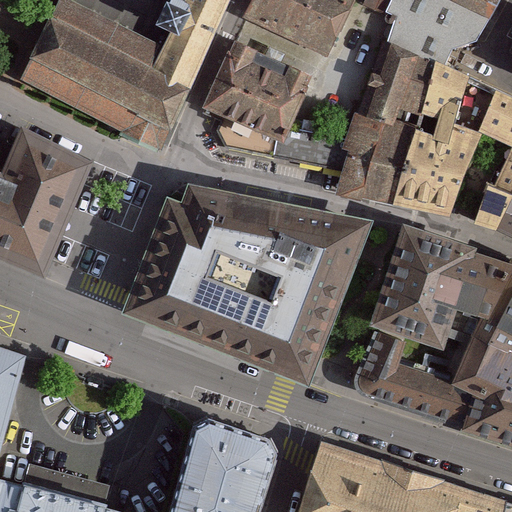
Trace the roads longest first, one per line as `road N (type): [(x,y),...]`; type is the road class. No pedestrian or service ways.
road 1 (tertiary): [(313,408),(94,328)]
road 2 (tertiary): [(511,473),(313,408)]
road 3 (residential): [(176,174),(0,95)]
road 4 (residential): [(244,0),(176,174)]
road 5 (residential): [(176,174),(149,202),(94,328)]
